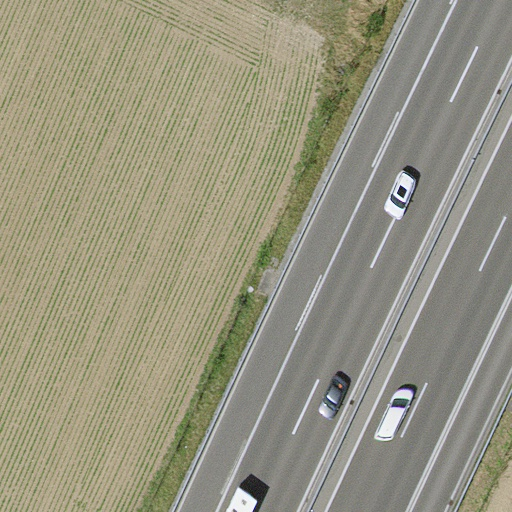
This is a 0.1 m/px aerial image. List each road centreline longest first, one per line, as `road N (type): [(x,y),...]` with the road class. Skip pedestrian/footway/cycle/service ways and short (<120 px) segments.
road 1 (motorway): [(501,0),(258,511)]
road 2 (motorway): [(368,511),(511,206)]
road 3 (motorway): [(447,511),(511,373)]
